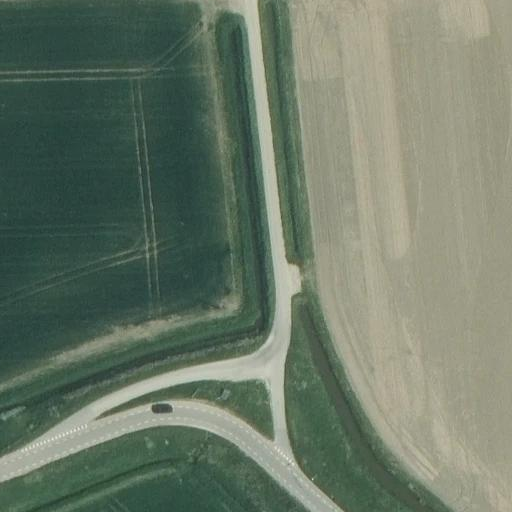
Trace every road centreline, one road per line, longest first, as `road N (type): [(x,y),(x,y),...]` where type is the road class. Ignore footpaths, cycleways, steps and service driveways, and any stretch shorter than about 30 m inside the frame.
road 1 (unclassified): [(268,360),(280,322),(248,0)]
road 2 (tertiary): [(279,467),(225,425),(196,415),(141,422),(32,461)]
road 3 (unclassified): [(268,360),(255,371),(123,401),(32,461)]
